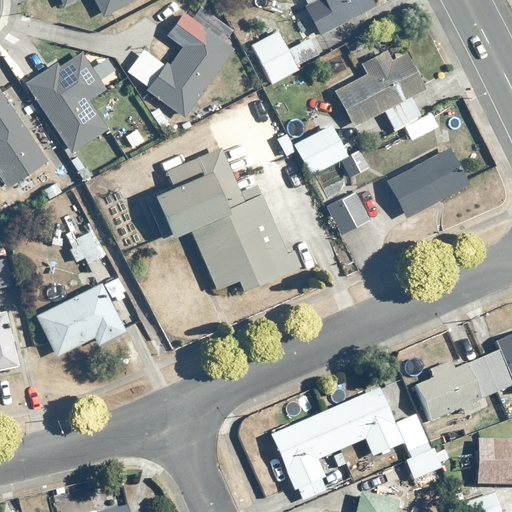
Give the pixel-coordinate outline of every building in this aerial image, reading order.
[(58,0),(62,6),(74,0),(92,0),(101,16),(133,0),(58,0)] [(374,6),(371,0),(313,0),(302,6),(317,35),(374,6)] [(147,91),(182,117),(232,50),(180,11),(164,34),(181,46),(165,68),(141,50),(123,74),(147,91)] [(296,69),(276,30),(249,44),(269,83),(296,69)] [(103,89),(78,50),(25,83),(68,152),(104,130),(86,100),(103,89)] [(424,87),(404,50),(331,89),(352,127),(382,111),(392,129),(419,115),(409,95),(424,87)] [(46,160),(0,92),(0,178),(5,187),(46,160)] [(292,149),(279,119),(268,124),(282,153),(292,149)] [(348,155),(330,122),(292,143),(310,175),(338,160),(348,178),(368,167),(358,149),(348,155)] [(240,191),(219,145),(164,170),(172,185),(142,199),(161,241),(171,237),(188,229),(193,241),(215,290),(237,280),(242,291),(293,268),(255,185),(240,191)] [(458,167),(447,147),(384,180),(404,218),(467,185),(458,167)] [(367,221),(352,193),(325,206),(339,235),(367,221)] [(102,255),(87,220),(68,228),(75,244),(68,247),(73,259),(81,256),(84,263),(102,255)] [(0,287),(8,286),(2,257),(0,257),(0,287)] [(123,330),(100,283),(35,315),(55,355),(93,336),(96,344),(123,330)] [(0,368),(16,365),(2,311),(0,312),(0,368)] [(511,335),(491,344),(458,357),(459,360),(427,373),(430,379),(412,386),(426,421),(511,387),(511,335)] [(401,445),(378,389),(268,435),(298,506),(329,493),(315,460),(363,440),(370,458),(401,445)] [(511,439),(477,438),(476,485),(511,485),(511,439)] [(437,467),(430,449),(403,459),(410,477),(437,467)] [(498,511),(494,491),(456,500),(458,511),(498,511)] [(394,511),(396,505),(364,492),(350,511),(394,511)]
